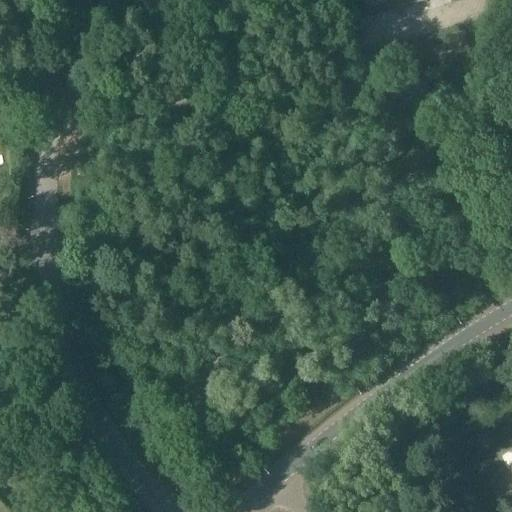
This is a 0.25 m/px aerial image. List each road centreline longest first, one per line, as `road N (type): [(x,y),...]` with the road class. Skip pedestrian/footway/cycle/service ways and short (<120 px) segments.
road 1 (unclassified): [(165,511),(114,449),(55,333),(45,243),(54,100)]
road 2 (residential): [(242,511),(395,380),(511,313)]
